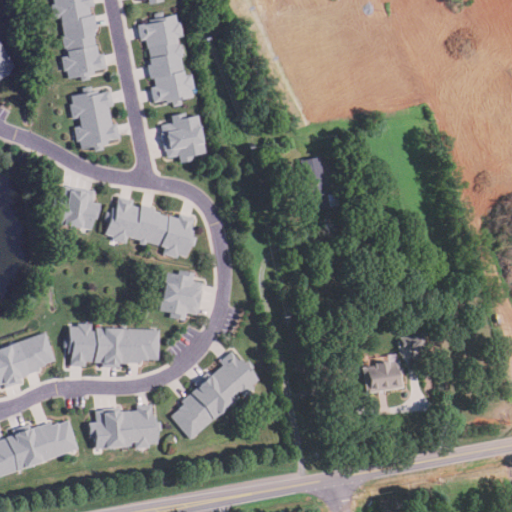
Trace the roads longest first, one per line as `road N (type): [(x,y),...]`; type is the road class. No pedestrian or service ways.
road 1 (residential): [(0,126),(90,170),(171,184),(202,199),(220,237),(225,281),(206,339),(170,372),(147,384),(73,389),(0,408)]
road 2 (secondary): [(147,511),(511,443)]
road 3 (residential): [(402,0),(442,99),(511,344)]
road 4 (residential): [(147,181),(111,0)]
